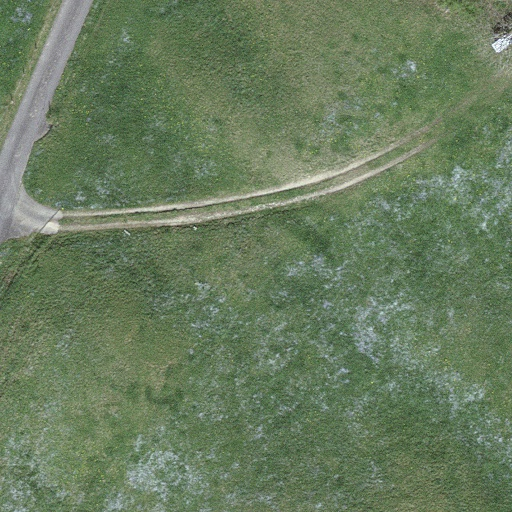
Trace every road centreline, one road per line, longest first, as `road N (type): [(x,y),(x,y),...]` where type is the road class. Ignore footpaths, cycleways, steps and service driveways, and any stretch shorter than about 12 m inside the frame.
road 1 (track): [(374,169),(277,202),(171,221),(85,230),(0,215)]
road 2 (track): [(0,196),(74,0)]
